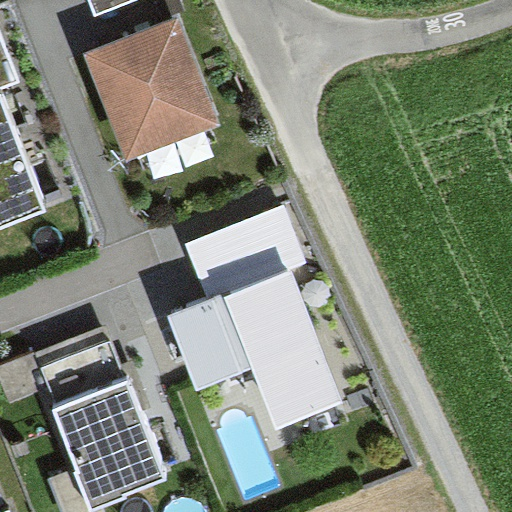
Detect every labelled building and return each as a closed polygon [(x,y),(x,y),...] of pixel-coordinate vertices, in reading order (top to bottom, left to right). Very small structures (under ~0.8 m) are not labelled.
[(181,0),(89,0),(96,16),(135,0),(154,0),(162,19),(177,13),(185,10),(181,0)] [(162,19),(84,51),(127,160),(221,124),(177,13),(162,19)] [(0,97),(2,97),(0,91),(0,87),(20,80),(0,29),(0,97)] [(0,226),(47,208),(2,97),(0,97),(0,226)] [(285,267),(156,317),(186,393),(243,371),(267,433),(339,405),(285,267)] [(154,473),(108,361),(38,390),(84,502),(154,473)]
